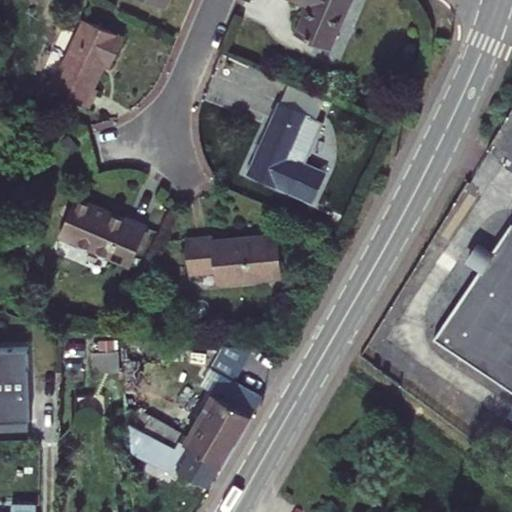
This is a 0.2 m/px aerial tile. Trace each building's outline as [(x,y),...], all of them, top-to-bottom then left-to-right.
[(298,39),(331,52),(353,0),(293,0),(313,7),(298,39)] [(111,62),(120,66),(130,41),(86,23),(56,93),(99,111),(108,92),(100,89),(111,62)] [(325,136),(310,129),(316,115),(287,102),(255,172),(302,191),(325,136)] [(137,265),(150,224),(79,200),(65,242),(137,265)] [(476,267),(429,337),(511,392),(511,223),(508,220),(488,249),(476,267)] [(286,278),(286,231),(197,232),(197,266),(223,265),(223,279),(286,278)] [(473,239),(461,257),(476,267),(488,249),(473,239)] [(0,338),(0,412),(30,412),(30,392),(35,392),(35,339),(0,338)] [(122,359),(123,342),(99,340),(97,357),(122,359)] [(143,344),(131,342),(130,354),(141,355),(143,344)] [(246,350),(214,345),(204,360),(230,376),(246,350)] [(227,467),(268,400),(230,376),(191,435),(157,416),(150,426),(149,428),(181,447),(184,448),(186,443),(227,467)] [(140,420),(150,426),(157,416),(146,410),(140,420)] [(186,443),(184,448),(181,447),(171,463),(214,489),(227,467),(186,443)] [(14,508),(0,507),(0,511),(42,511),(43,509),(41,509),(42,492),(15,491),(14,508)]
